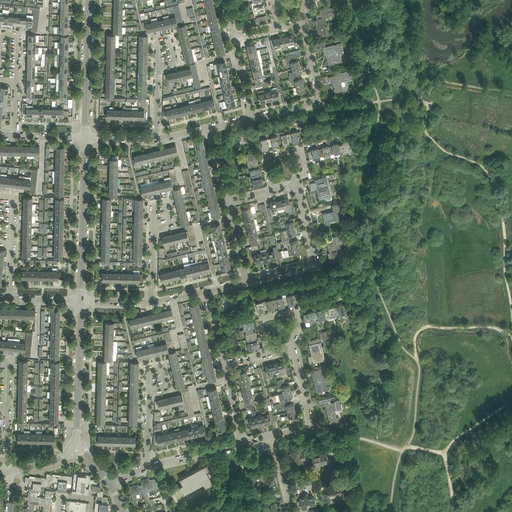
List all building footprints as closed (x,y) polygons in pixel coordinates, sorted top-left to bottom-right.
[(261,1),(254,2),(254,3),(254,6),(254,7),(255,13),(256,13),(264,11),(265,11),(264,6),(264,4),(262,5),(262,4),(261,1)] [(255,13),(254,14),(255,17),(256,17),(258,23),(268,21),(266,16),(266,14),(265,15),(264,11),(256,13),(255,13)] [(329,11),(316,14),(315,14),(317,20),(314,20),(318,37),(329,34),(327,25),(325,26),(323,18),(333,15),(332,11),(329,11)] [(142,23),(143,29),(146,28),(147,32),(153,30),(151,22),(148,23),(148,21),(142,23)] [(282,35),(283,37),(280,38),(282,46),(288,44),(286,36),(285,35),(282,35)] [(292,35),(286,36),(288,44),(288,45),(297,43),(296,38),(293,39),(292,35)] [(280,38),(270,40),(271,45),(273,51),(276,50),(275,47),(282,46),(280,38)] [(337,43),(328,45),(323,47),(324,52),(325,52),(328,64),(334,63),(334,60),(336,60),(336,61),(341,60),(339,53),(344,52),(342,44),(337,45),(337,43)] [(247,46),(248,52),(256,50),(255,44),(247,46)] [(248,52),(250,58),(258,56),(256,50),(248,52)] [(291,65),(292,69),(300,67),(299,60),(295,61),(294,58),(298,58),(297,57),(300,56),(299,53),(290,55),(286,56),(286,57),(285,58),(287,66),(291,65)] [(192,55),(184,56),(186,62),(189,62),(194,61),(197,60),(195,54),(192,55)] [(250,58),(251,64),(259,63),(258,56),(250,58)] [(217,63),(218,70),(226,68),(225,62),(222,62),(217,63)] [(251,64),(253,71),(261,69),(259,63),(251,64)] [(288,76),(289,79),(296,78),(295,75),(301,73),(300,67),(292,69),(293,72),(289,73),(290,76),(288,76)] [(218,70),(219,76),(228,74),(226,68),(218,70)] [(253,71),(254,77),(262,75),(261,69),(253,71)] [(187,80),(186,77),(184,70),(178,71),(180,79),(181,82),(187,80)] [(332,76),(327,77),(329,81),(332,81),(333,80),(334,83),(333,83),(334,88),(334,90),(334,89),(335,92),(334,92),(334,93),(339,91),(343,91),(341,82),(340,80),(347,78),(347,80),(352,79),(350,72),(347,73),(347,71),(336,74),(336,76),(334,76),(334,75),(332,76)] [(219,76),(221,82),(229,80),(228,74),(219,76)] [(262,75),(254,77),(256,83),(264,81),(262,75)] [(295,84),(296,87),(304,85),(303,79),(296,81),(296,78),(289,79),(290,82),(291,82),(292,85),(295,84)] [(221,82),(222,88),(231,86),(229,80),(221,82)] [(304,85),(296,87),(297,91),(293,92),(294,94),(306,92),(304,85)] [(222,88),(224,94),(232,92),(231,86),(222,88)] [(264,90),(258,92),(259,95),(260,103),(267,101),(265,93),(264,90)] [(277,90),(271,92),(273,100),(279,98),(277,90)] [(224,94),(225,100),(233,98),(232,92),(224,94)] [(271,92),(265,93),(267,101),(273,100),(271,92)] [(225,101),(222,102),(224,107),(227,107),(235,105),(233,98),(225,100),(225,101)] [(23,103),(22,113),(26,114),(26,116),(26,117),(30,117),(30,116),(32,116),(33,108),(33,106),(27,106),(27,103),(23,103)] [(171,105),(165,107),(165,110),(167,118),(173,116),(171,108),(171,105)] [(291,132),(292,133),(292,135),(293,140),(293,142),(298,141),(298,139),(303,138),(301,131),(298,132),(297,131),(291,132)] [(281,135),(282,137),(283,143),(283,144),(288,143),(288,142),(293,140),(292,135),(292,133),(287,134),(287,133),(281,135)] [(271,137),(271,138),(271,139),(273,145),(273,147),(278,145),(277,144),(283,143),(282,137),(281,135),(277,136),(271,137)] [(271,139),(271,138),(267,139),(267,138),(260,140),(262,149),(267,148),(267,147),(273,145),(271,139)] [(195,149),(196,149),(204,147),(202,141),(202,140),(193,142),(193,143),(194,142),(195,146),(194,146),(195,149)] [(339,144),(340,152),(341,152),(344,151),(344,152),(346,152),(346,151),(350,151),(351,153),(354,153),(352,144),(349,145),(348,141),(344,142),(342,142),(342,143),(339,144)] [(329,146),(328,146),(330,154),(331,155),(331,158),(335,157),(334,154),(341,153),(341,152),(340,152),(339,144),(339,143),(334,144),(332,144),(332,146),(329,146)] [(318,149),(320,157),(320,156),(324,156),(324,157),(331,155),(330,154),(328,146),(329,146),(328,145),(324,146),(321,147),(322,148),(318,149)] [(196,155),(198,155),(205,153),(204,148),(204,147),(196,149),(197,152),(196,152),(196,155)] [(311,150),(308,151),(309,159),(314,158),(314,159),(319,158),(321,157),(320,156),(320,157),(318,149),(318,147),(313,149),(311,149),(311,150)] [(198,162),(199,161),(207,159),(205,154),(206,154),(205,153),(198,155),(198,158),(197,158),(198,162)] [(254,154),(246,156),(248,166),(257,164),(258,164),(257,159),(257,157),(255,158),(254,154)] [(199,168),(201,167),(208,166),(207,160),(207,159),(199,161),(200,164),(199,165),(199,168)] [(248,166),(247,166),(248,170),(249,170),(251,176),(252,176),(259,174),(260,174),(259,169),(259,168),(258,168),(257,164),(248,166)] [(201,174),(202,174),(210,172),(208,167),(209,167),(208,165),(208,166),(201,167),(201,171),(200,171),(201,174)] [(202,180),(204,180),(211,178),(210,173),(210,172),(202,174),(203,177),(202,177),(202,180)] [(259,174),(252,176),(253,180),(252,180),(253,186),(253,187),(263,184),(262,179),(261,178),(260,178),(259,174)] [(204,187),(205,186),(213,184),(211,179),(212,179),(211,178),(204,180),(204,183),(203,183),(204,187)] [(319,190),(317,190),(318,194),(320,194),(321,198),(330,196),(329,190),(330,190),(329,185),(328,185),(326,178),(322,179),(322,178),(319,178),(319,180),(317,180),(317,182),(310,184),(311,189),(318,187),(319,190)] [(172,186),(171,182),(171,180),(164,182),(166,189),(171,188),(172,188),(172,186)] [(205,193),(207,193),(214,191),(213,185),(213,184),(205,186),(206,189),(205,190),(205,193)] [(178,188),(173,189),(174,195),(182,193),(185,192),(184,187),(180,188),(180,187),(178,188)] [(207,199),(208,199),(216,197),(214,192),(215,192),(214,191),(207,193),(207,196),(206,196),(207,199)] [(208,205),(210,205),(217,203),(216,198),(216,197),(208,199),(209,202),(208,202),(208,205)] [(281,199),(283,208),(284,210),(287,209),(288,212),(294,211),(293,204),(289,205),(288,198),(282,199),(281,199)] [(281,199),(275,201),(277,209),(283,208),(281,199)] [(277,209),(275,201),(269,202),(271,209),(267,210),(269,216),(272,215),(272,214),(275,213),(274,210),(277,209)] [(210,212),(211,211),(219,209),(217,204),(218,204),(217,203),(210,205),(210,208),(209,208),(210,212)] [(325,224),(330,224),(329,220),(335,219),(335,220),(342,219),(338,203),(332,205),(333,212),(327,213),(326,213),(322,213),(325,224)] [(243,215),(252,213),(251,207),(242,209),(244,215),(243,215)] [(219,209),(211,211),(212,215),(211,215),(211,218),(220,216),(219,211),(219,209)] [(282,221),(280,222),(281,228),(286,226),(287,230),(295,228),(294,221),(287,223),(286,220),(285,220),(282,220),(282,221)] [(212,226),(213,233),(221,231),(220,224),(212,226)] [(284,237),(281,238),(282,241),(284,240),(291,239),(290,236),(297,234),(295,228),(287,230),(283,231),(284,234),(285,236),(285,237),(284,237)] [(257,230),(248,232),(249,238),(249,239),(258,236),(256,231),(257,231),(257,230)] [(213,233),(210,233),(212,239),(215,239),(223,237),(223,236),(224,236),(223,233),(222,233),(221,231),(213,233)] [(224,243),(225,242),(225,239),(223,239),(223,237),(215,239),(216,245),(224,243)] [(329,257),(329,260),(338,258),(338,260),(342,259),(341,255),(342,255),(340,246),(343,246),(342,239),(337,240),(336,237),(323,240),(324,244),(325,244),(326,245),(325,246),(327,245),(329,253),(328,253),(329,257)] [(291,239),(284,240),(285,243),(286,243),(287,246),(288,249),(291,248),(300,246),(298,240),(291,242),(291,239)] [(226,249),(227,248),(226,245),(225,245),(224,243),(216,245),(218,251),(226,249)] [(288,249),(287,249),(289,256),(301,253),(300,246),(291,248),(288,249)] [(276,259),(279,258),(277,252),(276,247),(273,247),(273,248),(273,251),(267,252),(269,260),(275,259),(276,259)] [(218,251),(215,252),(217,258),(219,257),(227,255),(228,255),(228,251),(226,252),(226,249),(218,251)] [(267,252),(260,254),(262,262),(269,260),(267,252)] [(262,262),(260,254),(254,255),(253,255),(255,264),(256,264),(255,263),(262,262)] [(219,257),(221,263),(229,261),(227,255),(219,257)] [(229,261),(221,263),(222,270),(224,269),(226,269),(230,268),(229,261)] [(196,262),(190,263),(190,267),(191,269),(192,274),(198,273),(196,265),(196,262)] [(293,294),(286,296),(287,296),(289,304),(289,306),(294,304),(295,304),(295,303),(299,302),(297,292),(296,292),(297,294),(293,295),(293,294)] [(282,297),(276,298),(277,299),(279,307),(278,307),(279,308),(283,307),(285,307),(285,305),(289,304),(287,296),(286,297),(286,294),(282,295),(282,297)] [(224,298),(224,308),(233,308),(233,298),(224,298)] [(273,299),(266,301),(266,302),(267,302),(268,309),(269,311),(273,309),(275,309),(274,308),(275,307),(278,307),(279,307),(277,299),(273,300),(273,299)] [(256,302),(253,302),(255,309),(257,308),(258,313),(263,312),(264,312),(264,310),(268,309),(267,302),(266,302),(263,303),(262,302),(256,303),(256,302)] [(340,306),(334,307),(336,315),(336,316),(336,317),(340,316),(340,315),(346,313),(350,312),(348,303),(344,304),(344,303),(339,305),(340,306)] [(198,304),(189,306),(190,306),(191,309),(190,309),(191,312),(192,312),(199,310),(198,305),(198,304)] [(330,309),(324,310),(326,318),(330,317),(336,316),(336,315),(334,307),(334,306),(329,307),(330,309)] [(319,311),(314,312),(316,320),(315,320),(316,321),(316,322),(320,321),(320,320),(326,318),(324,310),(324,308),(319,310),(319,311)] [(171,310),(165,311),(167,318),(168,321),(174,320),(173,317),(173,314),(171,309),(171,310)] [(192,315),(191,316),(192,319),(193,318),(193,319),(201,317),(201,316),(200,314),(199,311),(200,311),(199,310),(192,312),(192,314),(192,315)] [(305,314),(303,315),(305,322),(309,321),(309,322),(314,321),(316,321),(315,320),(316,320),(314,314),(314,312),(314,311),(309,312),(307,312),(307,314),(305,314)] [(242,323),(244,329),(245,329),(252,327),(254,327),(253,322),(251,323),(249,313),(239,316),(240,320),(242,319),(243,323),(242,323)] [(148,315),(142,317),(143,324),(144,328),(150,326),(149,323),(148,315)] [(194,322),(193,322),(194,325),(195,325),(202,323),(202,322),(201,317),(193,319),(194,321),(194,322)] [(137,326),(136,318),(131,319),(129,319),(131,327),(137,326)] [(106,323),(106,329),(114,329),(114,328),(114,323),(115,323),(115,320),(109,319),(109,323),(106,323)] [(195,328),(194,328),(195,331),(196,331),(204,329),(203,329),(202,324),(203,324),(202,323),(195,325),(195,328)] [(246,339),(247,339),(255,337),(256,337),(255,333),(254,333),(252,327),(245,329),(244,329),(239,330),(240,334),(245,333),(246,339)] [(197,334),(196,334),(197,337),(198,337),(205,336),(205,335),(204,330),(204,329),(196,331),(197,334)] [(311,355),(308,356),(309,363),(314,362),(315,363),(318,362),(318,361),(323,360),(322,354),(320,354),(318,343),(320,342),(323,342),(325,344),(328,341),(333,339),(332,335),(329,336),(320,338),(319,338),(313,339),(308,341),(309,345),(311,355)] [(198,340),(197,341),(198,344),(199,344),(207,342),(207,341),(206,341),(205,336),(206,336),(205,336),(198,337),(198,340)] [(255,337),(247,339),(248,343),(247,343),(249,350),(259,347),(258,343),(257,341),(256,341),(255,337)] [(200,347),(199,347),(199,350),(200,350),(201,350),(208,348),(207,342),(199,344),(200,347)] [(154,344),(148,345),(148,348),(150,355),(156,354),(154,346),(154,344)] [(201,353),(200,353),(201,356),(202,356),(210,354),(209,354),(208,349),(208,348),(201,350),(201,353)] [(203,359),(202,360),(202,363),(203,362),(204,363),(211,361),(211,360),(210,355),(210,354),(202,356),(203,359)] [(204,366),(203,366),(204,369),(205,368),(205,369),(213,367),(213,366),(212,367),(211,361),(204,363),(204,365),(204,366)] [(277,362),(279,371),(280,376),(281,376),(281,375),(284,375),(284,374),(286,373),(287,375),(290,374),(288,368),(285,368),(284,361),(277,363),(277,362)] [(273,372),(271,364),(265,366),(266,372),(263,373),(265,380),(268,379),(267,378),(274,376),(273,372)] [(239,378),(248,376),(246,370),(247,370),(249,369),(249,367),(247,366),(241,368),(238,372),(239,378)] [(204,369),(202,369),(203,374),(205,373),(205,375),(206,375),(214,373),(213,368),(213,367),(205,369),(205,368),(204,369)] [(323,369),(316,370),(311,371),(314,383),(315,383),(318,392),(322,391),(322,390),(327,389),(323,369)] [(207,378),(206,378),(207,381),(216,379),(215,379),(214,374),(214,373),(206,375),(207,378)] [(241,384),(249,382),(252,381),(250,376),(248,376),(239,378),(241,384)] [(242,390),(251,388),(251,387),(251,388),(249,382),(250,382),(249,382),(241,384),(242,390)] [(278,385),(276,385),(276,388),(277,388),(278,391),(282,390),(283,393),(291,391),(289,385),(286,386),(283,387),(282,384),(281,384),(278,385)] [(207,390),(209,396),(217,394),(216,388),(207,390)] [(279,401),(280,404),(286,402),(286,399),(292,398),(291,391),(283,393),(279,394),(280,400),(279,401)] [(252,394),(243,396),(245,402),(254,400),(254,399),(253,399),(252,394)] [(182,395),(176,396),(177,404),(184,402),(182,395)] [(327,411),(330,423),(337,421),(337,422),(339,422),(339,421),(339,418),(337,417),(335,410),(343,408),(341,399),(334,401),(335,402),(331,403),(329,398),(318,400),(320,406),(326,404),(327,411)] [(165,406),(163,399),(157,400),(159,408),(165,406)] [(286,408),(287,412),(295,410),(294,404),(287,405),(286,402),(280,404),(281,407),(282,406),(283,409),(286,408)] [(253,405),(246,407),(247,410),(249,409),(251,411),(253,418),(249,419),(249,418),(251,427),(258,425),(256,417),(253,405)] [(284,416),(281,417),(281,420),(285,419),(297,416),(295,410),(287,412),(288,415),(284,416)] [(213,413),(214,419),(223,417),(222,411),(213,413)] [(264,411),(261,412),(262,415),(263,415),(264,424),(271,422),(270,417),(269,414),(265,415),(264,411)] [(262,415),(256,417),(258,425),(264,424),(263,415),(262,415)] [(225,423),(216,425),(217,430),(216,431),(217,435),(224,433),(223,429),(226,429),(226,428),(224,423),(225,423)] [(191,425),(192,427),(194,436),(200,435),(198,426),(197,424),(191,425)] [(204,425),(198,426),(200,435),(205,433),(206,434),(206,433),(204,425)] [(192,427),(186,429),(188,437),(194,436),(192,427)] [(179,428),(174,429),(174,432),(176,440),(182,439),(180,430),(179,428)] [(17,442),(23,442),(24,434),(14,433),(14,440),(17,440),(17,442)] [(165,443),(163,434),(154,436),(154,442),(158,441),(159,445),(159,444),(165,443)] [(288,462),(288,463),(296,462),(296,463),(302,462),(302,460),(306,459),(304,451),(300,452),(300,450),(289,452),(290,455),(286,456),(287,461),(287,462),(288,462)] [(312,457),(314,467),(319,466),(318,464),(327,462),(326,459),(327,458),(326,452),(321,454),(321,455),(312,457)] [(212,483),(206,472),(205,470),(208,468),(206,464),(192,472),(193,472),(187,476),(186,475),(180,479),(183,484),(178,486),(179,487),(180,489),(181,491),(182,494),(203,483),(205,487),(212,483)] [(266,471),(250,474),(252,484),(257,483),(257,484),(258,484),(259,487),(269,485),(270,489),(272,488),(272,489),(277,488),(274,477),(274,476),(267,478),(266,471)] [(47,473),(46,479),(46,485),(50,486),(50,481),(54,482),(55,475),(50,475),(50,473),(47,473)] [(74,473),(73,482),(77,482),(76,488),(81,489),(82,475),(81,475),(81,474),(78,474),(74,473)] [(82,475),(81,489),(85,489),(86,483),(89,484),(90,484),(91,475),(86,474),(84,474),(84,476),(82,475)] [(60,476),(55,475),(54,482),(58,482),(57,491),(62,492),(64,475),(61,475),(60,476)] [(67,475),(64,475),(62,492),(66,492),(67,483),(71,484),(72,477),(67,476),(67,475)] [(90,484),(89,489),(92,490),(98,490),(97,496),(102,497),(103,497),(103,496),(103,491),(100,490),(101,487),(100,485),(97,485),(96,485),(96,483),(97,483),(97,482),(97,481),(94,481),(94,479),(90,479),(91,475),(90,484)] [(33,484),(32,488),(37,489),(38,477),(35,476),(35,478),(25,477),(25,483),(29,483),(33,484)] [(41,477),(38,477),(37,489),(41,490),(41,485),(46,485),(46,479),(41,478),(41,477)] [(141,480),(142,486),(144,495),(148,495),(147,488),(151,487),(152,490),(159,489),(156,478),(156,479),(150,480),(149,478),(141,480)] [(138,484),(130,486),(134,505),(138,504),(137,498),(141,497),(141,496),(144,495),(142,486),(139,486),(139,485),(138,484)] [(328,496),(329,496),(343,492),(343,496),(348,495),(346,487),(342,488),(341,486),(335,487),(335,485),(327,487),(328,492),(323,493),(325,501),(329,500),(328,496)] [(24,499),(28,500),(40,501),(41,497),(36,496),(37,489),(32,488),(29,488),(29,496),(24,496),(24,499)] [(41,497),(40,501),(52,502),(53,499),(51,499),(52,494),(53,494),(54,491),(46,490),(45,497),(41,497)] [(173,504),(175,503),(170,492),(167,493),(173,504)] [(95,502),(95,507),(108,508),(108,507),(110,507),(110,504),(109,504),(109,500),(108,500),(108,497),(103,496),(103,497),(102,497),(102,500),(102,503),(95,502)] [(303,510),(303,508),(307,507),(311,505),(310,505),(315,503),(314,496),(306,498),(306,497),(300,498),(300,500),(297,501),(299,509),(302,508),(303,510)] [(27,508),(27,511),(34,511),(35,505),(40,505),(40,501),(28,500),(28,503),(29,503),(28,508),(27,508)] [(40,501),(40,505),(44,506),(43,511),(51,511),(51,510),(50,510),(51,505),(52,505),(52,502),(40,501)] [(73,510),(72,511),(76,511),(78,503),(76,503),(76,501),(70,501),(69,506),(66,506),(66,509),(73,510)] [(80,503),(78,503),(76,511),(81,511),(82,511),(88,511),(89,504),(86,504),(87,503),(80,502),(80,503)] [(287,511),(286,509),(281,510),(281,508),(282,508),(280,503),(270,505),(271,511),(290,511),(287,511)]
